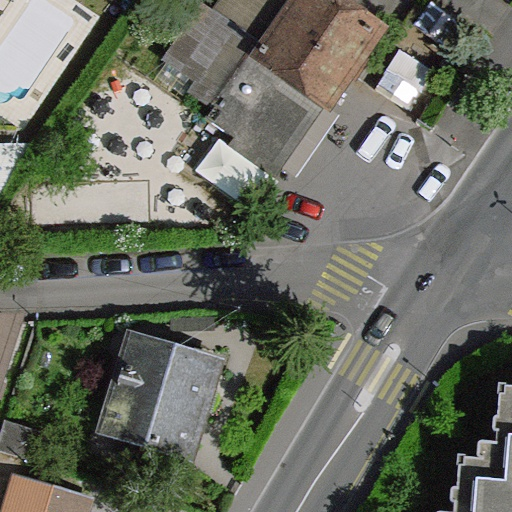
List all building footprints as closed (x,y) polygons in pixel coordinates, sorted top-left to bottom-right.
[(385,29),(346,0),(287,0),(246,58),(196,23),(156,77),(210,116),(189,145),(265,200),(389,28),(385,29)] [(0,190),(25,190),(24,138),(0,138),(0,190)] [(0,390),(19,326),(0,326),(0,390)] [(214,371),(120,344),(91,446),(184,473),(214,371)] [(511,511),(511,384),(481,386),(469,469),(443,468),(437,511),(511,511)] [(0,477),(0,511),(81,511),(83,508),(0,477)]
